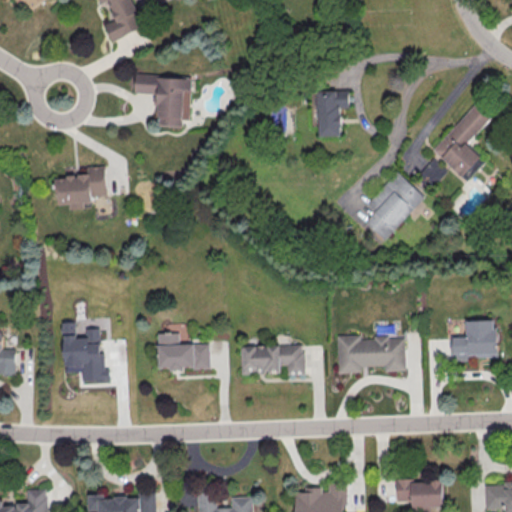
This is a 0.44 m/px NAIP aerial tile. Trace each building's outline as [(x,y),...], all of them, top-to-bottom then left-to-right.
[(44,0),(35,8),(29,0),(21,7),(15,0),(44,0)] [(111,40),(144,26),(132,0),(99,0),(101,3),(107,0),(116,19),(104,24),(111,40)] [(136,74),(135,92),(159,94),(157,127),(182,128),(182,121),(190,121),(192,77),(136,74)] [(349,107),(349,89),(318,90),(319,136),(341,135),(341,108),(349,107)] [(432,151),(483,96),(498,110),(467,144),(485,161),(466,182),(432,151)] [(416,177),(428,188),(446,170),(434,158),(416,177)] [(107,195),(105,165),(86,166),(87,175),(56,176),(58,205),(69,204),(69,209),(83,208),(83,203),(92,202),(91,196),(107,195)] [(367,205),(397,172),(424,198),(384,241),(364,222),(370,217),(374,212),(367,205)] [(64,371),(81,371),(82,380),(109,379),(109,368),(104,369),(104,352),(100,352),(99,328),(85,328),(85,337),(76,337),(75,321),(63,321),(64,371)] [(497,329),(498,357),(470,358),(470,361),(451,362),(450,336),(466,336),(466,322),(493,321),(494,330),(497,329)] [(210,367),(209,343),(179,344),(179,332),(157,332),(159,369),(183,368),(210,367)] [(337,337),(339,375),(362,374),(362,368),(385,367),(385,372),(405,371),(404,338),(388,339),(388,336),(373,337),(373,340),(360,341),(359,336),(337,337)] [(0,373),(15,374),(15,348),(3,348),(3,341),(0,340),(0,373)] [(240,348),(302,346),(302,352),(305,352),(306,376),(288,376),(287,367),(282,367),(282,374),(241,376),(240,348)] [(443,506),(442,480),(412,481),(412,478),(396,479),(396,501),(412,500),(412,507),(443,506)] [(329,483),(347,483),(348,497),(343,497),(343,511),(296,511),(296,493),(306,493),(306,489),(322,488),(322,493),(329,493),(329,483)] [(485,509),(504,508),(504,511),(511,511),(511,484),(484,485),(485,509)] [(47,511),(47,488),(28,489),(28,502),(19,502),(19,505),(5,505),(5,499),(0,498),(0,511),(47,511)] [(197,492),(198,511),(252,511),(252,496),(231,496),(231,506),(216,507),(215,492),(197,492)] [(156,493),(157,511),(89,511),(89,497),(105,496),(105,501),(116,501),(116,498),(128,498),(128,500),(139,499),(139,494),(156,493)]
